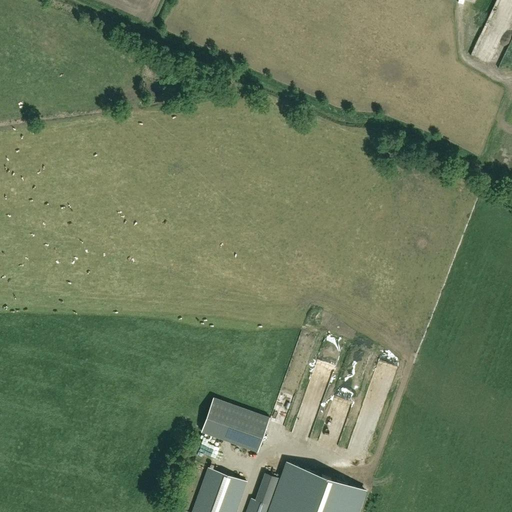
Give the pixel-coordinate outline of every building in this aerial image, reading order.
[(353,401),(361,375),(345,370),(337,397),(342,399),(340,405),(346,407),(349,400),(353,401)] [(211,397),(209,409),(225,412),(228,400),(211,397)] [(207,407),(201,426),(256,444),(266,415),(247,408),(243,419),(207,407)] [(207,442),(209,437),(199,433),(197,438),(207,442)] [(195,459),(200,443),(193,440),(186,457),(195,459)] [(346,511),(355,486),(297,465),(280,511),(346,511)] [(235,511),(247,481),(209,467),(192,511),(235,511)] [(269,511),(282,478),(265,472),(255,499),(251,498),(245,511),(269,511)]
